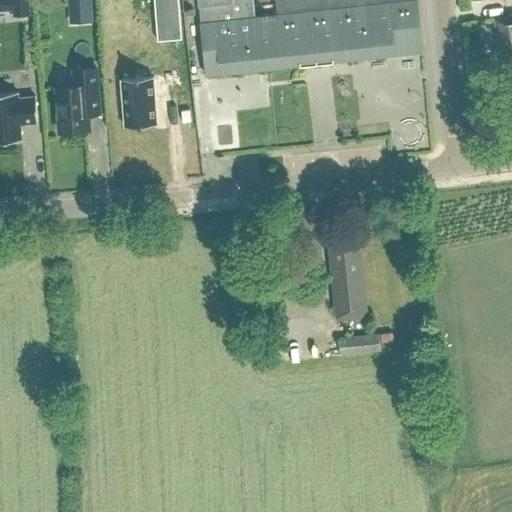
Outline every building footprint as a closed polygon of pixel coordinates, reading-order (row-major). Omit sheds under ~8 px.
[(154,0),(157,40),(181,38),(178,0),(154,0)] [(275,0),(277,15),(254,17),(252,0),(197,0),(206,75),(394,55),(422,52),(416,0),(275,0)] [(511,15),(494,18),(501,59),(511,57),(511,15)] [(56,87),(60,131),(89,129),(87,114),(100,113),(96,67),(73,69),(74,86),(56,87)] [(156,124),(153,76),(121,79),(125,126),(156,124)] [(18,91),(0,92),(0,140),(21,139),(20,123),(38,122),(36,95),(18,97),(18,91)] [(303,159),(327,160),(328,138),(304,138),(303,159)] [(359,236),(328,239),(337,319),(368,315),(359,236)] [(379,332),(339,336),(341,354),(381,350),(379,332)]
